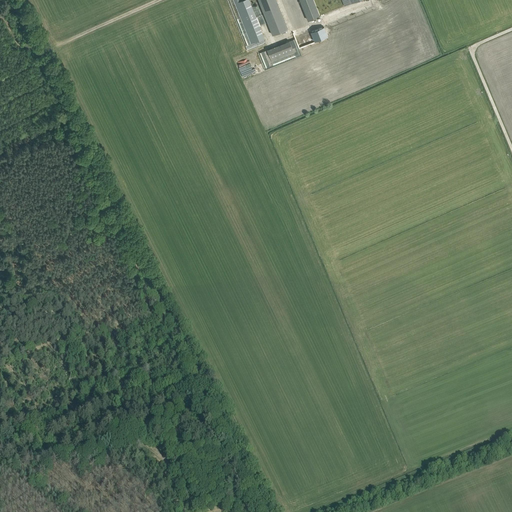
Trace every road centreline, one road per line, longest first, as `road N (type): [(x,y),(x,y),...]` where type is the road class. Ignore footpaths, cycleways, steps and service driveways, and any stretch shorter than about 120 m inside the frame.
road 1 (track): [(175,320),(73,115)]
road 2 (track): [(203,382),(137,380),(0,444)]
road 3 (track): [(511,434),(321,511)]
road 4 (track): [(121,387),(112,418),(167,460),(192,511)]
road 5 (track): [(511,149),(471,49),(511,29)]
road 6 (track): [(269,511),(203,382)]
road 7 (track): [(73,115),(17,0)]
road 8 (track): [(160,0),(43,51)]
